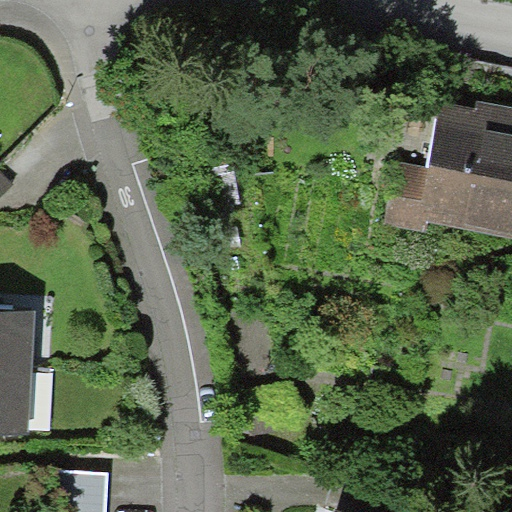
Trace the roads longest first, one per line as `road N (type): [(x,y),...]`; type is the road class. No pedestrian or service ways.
road 1 (residential): [(198,511),(191,360),(110,131),(82,0)]
road 2 (residential): [(391,0),(511,23)]
